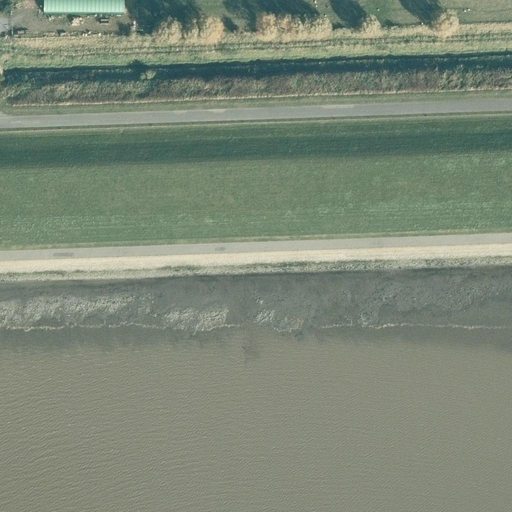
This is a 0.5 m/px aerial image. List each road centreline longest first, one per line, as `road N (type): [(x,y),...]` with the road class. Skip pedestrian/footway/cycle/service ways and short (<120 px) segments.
road 1 (track): [(511,239),(0,256)]
road 2 (residential): [(511,109),(0,125)]
